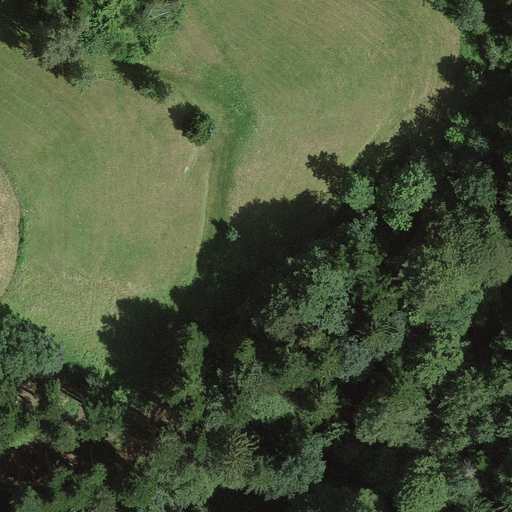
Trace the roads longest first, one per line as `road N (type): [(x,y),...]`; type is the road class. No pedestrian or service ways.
road 1 (track): [(0,0),(82,52),(189,88),(216,108),(225,138),(209,255),(184,326),(122,435),(47,511)]
road 2 (track): [(462,0),(485,34),(494,87),(485,120),(424,221)]
